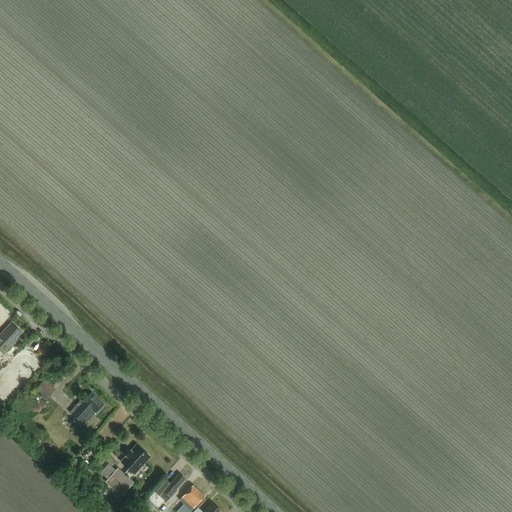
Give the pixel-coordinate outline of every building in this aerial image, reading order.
[(21,332),(11,323),(0,335),(0,350),(3,354),(17,339),(16,338),(21,332)] [(56,389),(44,379),(36,388),(47,399),(56,389)] [(83,399),(71,412),(77,418),(71,424),(77,430),(83,424),(85,426),(105,404),(93,392),(85,401),(83,399)] [(151,457),(138,445),(132,451),(132,450),(127,455),(128,456),(122,462),(130,469),(126,473),(120,468),(109,480),(124,493),(135,481),(130,477),(134,473),(136,474),(151,457)] [(178,489),(187,479),(181,474),(171,484),(168,480),(146,504),(150,507),(153,504),(161,496),(167,502),(178,490),(178,489)] [(191,510),(204,495),(193,485),(180,500),(191,510)] [(202,511),(197,507),(193,511),(222,511),(212,502),(203,511),(202,511)]
